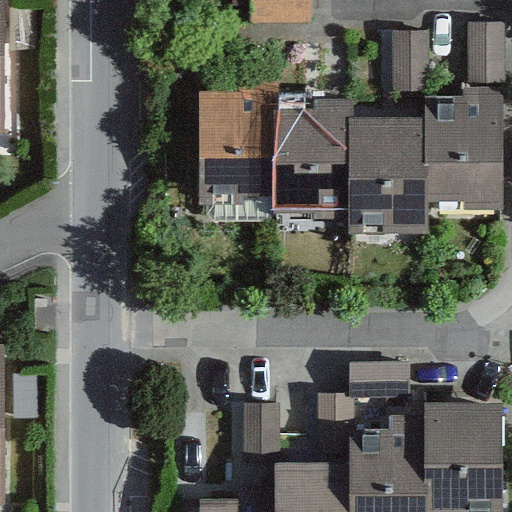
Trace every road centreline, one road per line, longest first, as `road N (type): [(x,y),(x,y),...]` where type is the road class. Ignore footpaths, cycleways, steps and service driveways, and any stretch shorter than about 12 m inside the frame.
road 1 (residential): [(100,328),(458,328),(511,293)]
road 2 (residential): [(100,328),(102,0)]
road 3 (residential): [(98,511),(100,328)]
